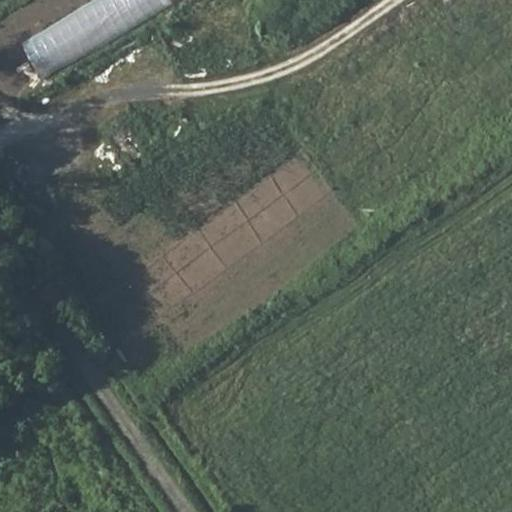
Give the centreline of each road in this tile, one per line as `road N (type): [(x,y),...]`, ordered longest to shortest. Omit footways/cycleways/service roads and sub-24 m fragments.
road 1 (track): [(0,108),(40,115),(129,89),(273,74),(394,0)]
road 2 (track): [(184,511),(0,238)]
